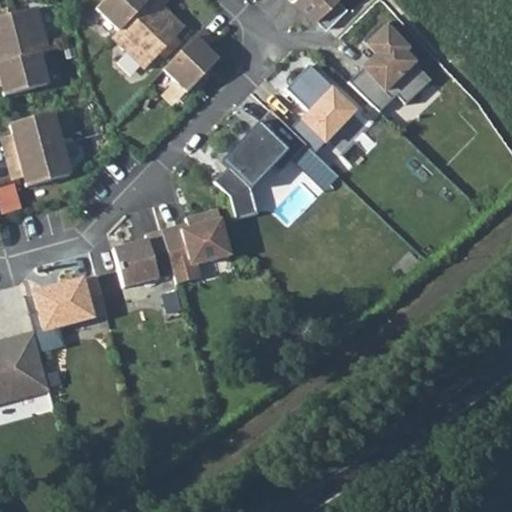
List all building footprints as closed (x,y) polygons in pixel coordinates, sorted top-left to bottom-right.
[(104,0),(95,9),(119,32),(149,0),(104,0)] [(168,2),(166,0),(149,0),(119,32),(112,39),(144,70),(184,28),(163,8),(168,2)] [(293,0),(292,1),(314,22),(316,20),(326,31),(347,10),(337,0),(293,0)] [(37,8),(0,17),(0,64),(39,54),(48,51),(37,8)] [(214,41),(202,30),(163,71),(187,94),(218,61),(206,49),(214,41)] [(385,30),(364,50),(372,61),(360,72),(389,102),(395,96),(405,106),(431,82),(409,57),(412,54),(385,30)] [(39,54),(0,64),(0,81),(4,97),(48,85),(39,54)] [(307,67),(284,92),(305,113),(298,123),(325,149),(357,116),(307,67)] [(7,160),(61,145),(53,114),(10,125),(14,142),(3,145),(7,160)] [(268,116),(221,166),(251,192),(273,170),(279,175),(306,150),(268,116)] [(70,176),(61,145),(7,160),(11,174),(22,171),(27,188),(70,176)] [(16,184),(0,187),(0,199),(3,213),(22,208),(16,184)] [(172,275),(175,285),(200,279),(197,266),(230,257),(218,211),(185,220),(188,230),(181,232),(179,227),(161,232),(172,275)] [(172,275),(161,232),(145,236),(146,241),(112,251),(122,289),(172,275)] [(81,282),(88,305),(102,302),(96,278),(81,282)] [(81,282),(33,295),(43,331),(58,327),(57,323),(75,318),(76,322),(105,314),(102,302),(88,305),(81,282)] [(62,330),(38,334),(40,349),(65,345),(62,330)] [(0,408),(46,395),(34,334),(0,343),(0,408)]
